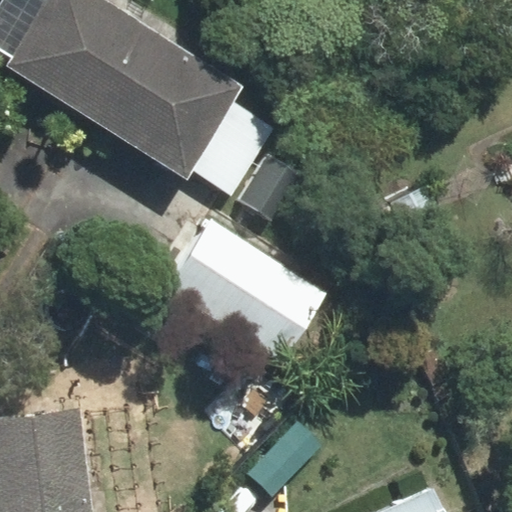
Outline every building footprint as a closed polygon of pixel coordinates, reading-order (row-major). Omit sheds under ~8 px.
[(0,78),(160,182),(218,93),(74,0),(31,0),(0,48),(0,78)] [(262,132),(226,110),(184,178),(220,200),(262,132)] [(291,176),(262,159),(231,209),(259,227),(291,176)] [(425,181),(382,205),(403,242),(446,218),(425,181)] [(308,301),(196,229),(153,296),(265,368),(308,301)] [(0,431),(0,511),(66,511),(55,424),(0,431)] [(426,511),(417,494),(379,511),(426,511)]
